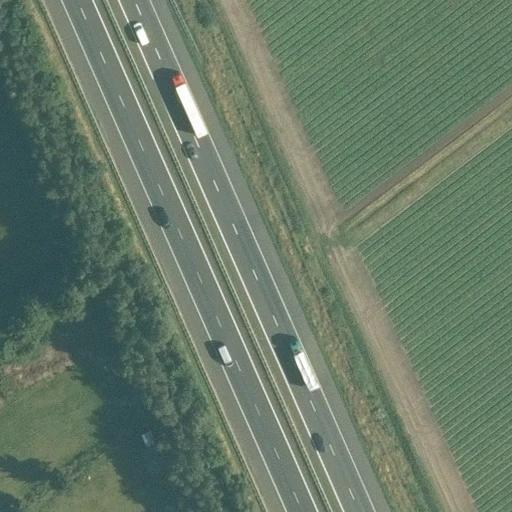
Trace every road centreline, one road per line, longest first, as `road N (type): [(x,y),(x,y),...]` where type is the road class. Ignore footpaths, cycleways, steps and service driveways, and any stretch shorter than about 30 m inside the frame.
road 1 (motorway): [(359,511),(133,0)]
road 2 (motorway): [(77,0),(302,511)]
